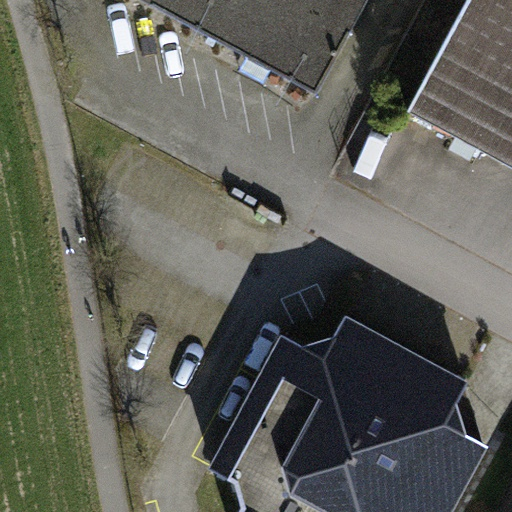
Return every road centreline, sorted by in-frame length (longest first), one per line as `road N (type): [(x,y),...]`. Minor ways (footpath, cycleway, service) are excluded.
road 1 (track): [(13,0),(86,300),(117,511)]
road 2 (residential): [(83,60),(511,299)]
